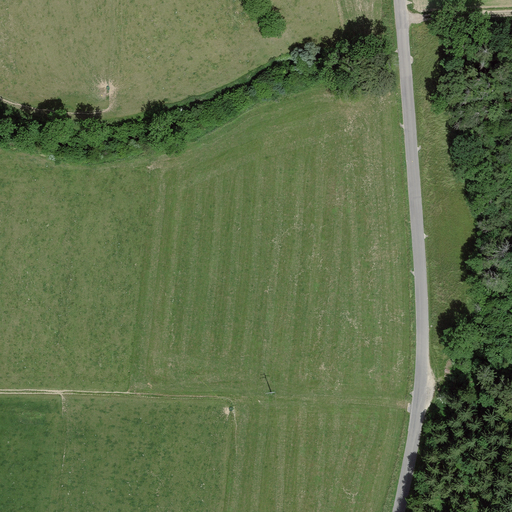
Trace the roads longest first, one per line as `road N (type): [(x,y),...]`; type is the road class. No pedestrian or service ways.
road 1 (tertiary): [(402,511),(418,441),(423,342),(400,0)]
road 2 (track): [(420,405),(0,394)]
